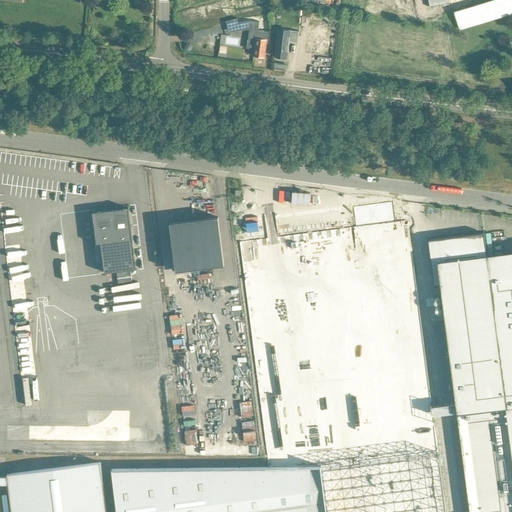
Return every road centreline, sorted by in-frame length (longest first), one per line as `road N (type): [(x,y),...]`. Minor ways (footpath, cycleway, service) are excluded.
road 1 (unclassified): [(511,202),(0,135)]
road 2 (secondary): [(511,111),(163,69)]
road 3 (secondary): [(163,69),(0,46)]
road 4 (unknown): [(162,156),(166,269),(186,306)]
road 5 (unknown): [(222,402),(233,387),(230,332),(222,319),(186,306)]
